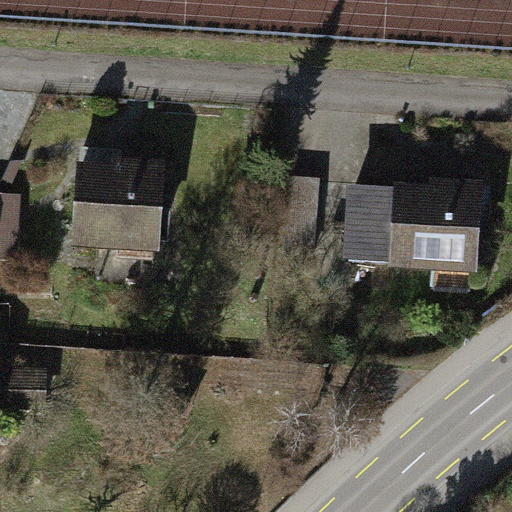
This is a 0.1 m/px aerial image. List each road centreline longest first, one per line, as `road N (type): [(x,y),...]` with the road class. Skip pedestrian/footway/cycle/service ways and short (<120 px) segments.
road 1 (residential): [(0,69),(511,101)]
road 2 (secondary): [(363,511),(511,379)]
